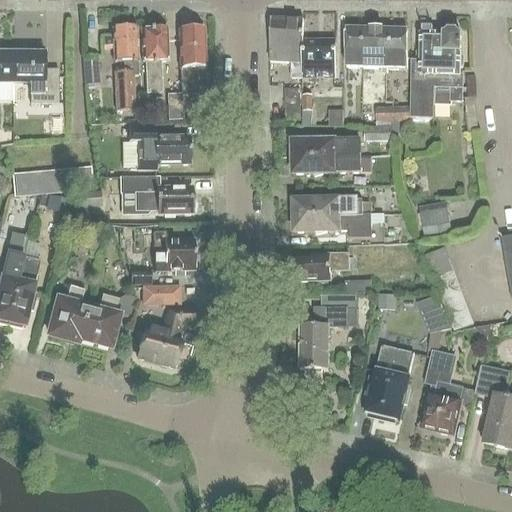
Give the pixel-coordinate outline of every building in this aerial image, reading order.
[(270,22),(270,65),(294,65),(294,80),(301,80),(301,65),(303,43),(303,22),(270,22)] [(143,65),(144,65),(146,97),(162,96),(161,64),(168,64),(166,31),(164,31),(162,27),(157,27),(155,31),(141,31),(143,65)] [(190,32),(178,32),(180,72),(181,97),(181,98),(182,98),(198,97),(197,71),(205,70),(205,66),(207,64),(207,58),(205,56),(204,31),(201,31),(197,28),(193,28),(190,32)] [(114,52),(114,64),(123,64),(123,74),(113,74),(115,115),(135,114),(134,79),(138,79),(138,63),(137,63),(136,31),(113,31),(113,39),(114,52)] [(363,71),(363,31),(346,31),(345,71),(363,71)] [(385,31),(363,31),(363,71),(384,72),(385,31)] [(385,31),(384,72),(406,72),(407,32),(385,31)] [(401,130),(390,130),(391,144),(391,134),(401,134),(401,124),(410,124),(410,121),(434,122),(434,107),(451,107),(451,104),(462,105),(463,79),(460,79),(460,71),(463,69),(464,61),(463,61),(461,58),(461,36),(459,36),(456,34),(456,33),(448,33),(445,36),(443,36),(443,37),(420,36),(420,63),(412,63),(410,110),(400,110),(401,130)] [(113,39),(103,39),(103,52),(114,52),(113,39)] [(301,65),(301,80),(335,80),(336,43),(303,43),(301,65)] [(0,86),(13,87),(13,56),(0,55),(0,86)] [(44,56),(13,56),(13,87),(30,87),(30,107),(58,107),(59,72),(44,72),(44,56)] [(97,57),(81,59),(84,87),(100,86),(97,57)] [(300,91),(284,91),(285,121),(301,121),(300,91)] [(181,97),(167,98),(168,123),(183,122),(182,98),(181,98),(181,97)] [(302,97),(302,114),(302,128),(312,128),(312,114),(312,97),(302,97)] [(478,135),(474,99),(464,100),(469,136),(478,135)] [(376,110),(376,129),(389,130),(388,110),(376,110)] [(389,130),(390,130),(401,130),(400,110),(388,110),(389,130)] [(128,127),(128,145),(136,144),(137,174),(156,173),(156,168),(190,167),(190,152),(194,150),(194,142),(190,140),(190,139),(155,139),(155,127),(134,127),(128,127)] [(389,130),(376,129),(364,130),(365,145),(391,144),(390,130),(389,130)] [(292,161),(361,159),(360,143),(337,143),(291,144),(292,161)] [(361,161),(361,159),(292,161),(292,178),(338,176),(361,176),(361,172),(369,172),(369,160),(361,161)] [(87,170),(77,171),(79,194),(90,193),(87,170)] [(77,171),(66,172),(68,195),(79,194),(77,171)] [(62,172),(55,173),(57,196),(68,195),(66,172),(62,172)] [(55,173),(44,174),(46,197),(57,196),(55,173)] [(44,174),(33,175),(35,198),(46,197),(44,174)] [(33,175),(22,176),(25,199),(35,198),(33,175)] [(22,176),(11,177),(14,200),(25,199),(22,176)] [(121,180),(121,198),(137,197),(137,218),(146,218),(151,214),(159,214),(159,215),(161,215),(163,217),(174,217),(175,215),(176,215),(185,215),(192,215),(194,211),(194,205),(191,202),(191,191),(185,191),(173,192),(160,192),(160,179),(121,180)] [(77,196),(79,211),(102,208),(100,193),(77,196)] [(70,216),(72,201),(58,199),(56,213),(70,216)] [(294,219),(362,217),(371,217),(371,204),(362,204),(362,202),(341,202),(293,204),(294,219)] [(446,204),(419,209),(424,237),(451,232),(446,204)] [(362,217),(294,219),(294,235),(342,234),(348,234),(348,241),(371,241),(371,226),(384,226),(384,217),(371,217),(362,217)] [(155,274),(165,274),(195,273),(194,243),(175,243),(172,241),(168,244),(165,244),(165,235),(153,235),(153,244),(153,256),(154,256),(155,274)] [(0,326),(8,329),(24,260),(28,244),(29,240),(11,236),(6,257),(7,257),(1,280),(0,285),(0,326)] [(511,239),(501,241),(511,305),(511,304),(511,239)] [(449,263),(445,252),(444,250),(425,258),(429,270),(449,263)] [(298,284),(316,284),(316,287),(329,287),(329,285),(332,285),(332,275),(350,274),(349,256),(331,256),(311,256),(311,260),(297,261),(297,259),(294,260),(295,283),(298,283),(298,284)] [(24,260),(8,329),(21,332),(22,329),(25,329),(29,313),(33,314),(37,297),(33,296),(35,288),(34,288),(40,264),(24,260)] [(449,263),(429,270),(434,282),(454,275),(449,263)] [(151,288),(151,274),(130,275),(131,288),(151,288)] [(454,275),(434,282),(438,292),(458,285),(454,275)] [(345,297),(372,296),(371,283),(344,284),(345,297)] [(458,285),(438,292),(442,303),(462,295),(458,285)] [(85,324),(88,312),(80,309),(84,293),(69,289),(65,305),(58,304),(57,307),(54,309),(52,315),(54,318),(49,338),(77,346),(78,342),(82,323),(85,324)] [(142,290),(142,309),(180,308),(180,289),(142,290)] [(442,303),(444,308),(446,313),(466,306),(462,295),(442,303)] [(395,296),(378,296),(378,312),(395,312),(395,296)] [(97,314),(88,312),(85,324),(82,323),(78,342),(110,350),(111,347),(114,345),(116,339),(114,335),(118,320),(114,319),(118,302),(102,298),(97,314)] [(313,310),(313,329),(300,328),(300,372),(329,373),(330,331),(346,331),(346,310),(356,310),(356,299),(321,299),(321,310),(313,310)] [(446,313),(450,323),(469,316),(466,306),(446,313)] [(430,336),(453,331),(450,323),(446,313),(444,308),(422,315),(430,336)] [(137,342),(142,344),(137,361),(174,372),(182,345),(177,343),(182,327),(195,327),(195,313),(168,313),(162,334),(149,330),(149,331),(139,328),(137,334),(139,335),(137,342)] [(454,333),(473,326),(469,316),(450,323),(453,331),(454,333)] [(370,379),(365,398),(369,399),(365,415),(369,416),(368,420),(395,426),(396,422),(399,423),(403,407),(407,408),(411,390),(408,389),(410,380),(408,379),(414,356),(382,348),(376,372),(375,371),(373,380),(370,379)] [(434,399),(429,397),(421,431),(440,435),(442,438),(447,439),(450,437),(453,438),(460,406),(472,409),(476,393),(457,389),(458,388),(447,386),(453,358),(432,354),(425,386),(437,389),(434,399)] [(511,375),(482,368),(476,397),(492,401),(482,446),(510,452),(510,451),(511,451),(511,402),(505,401),(511,375)]
